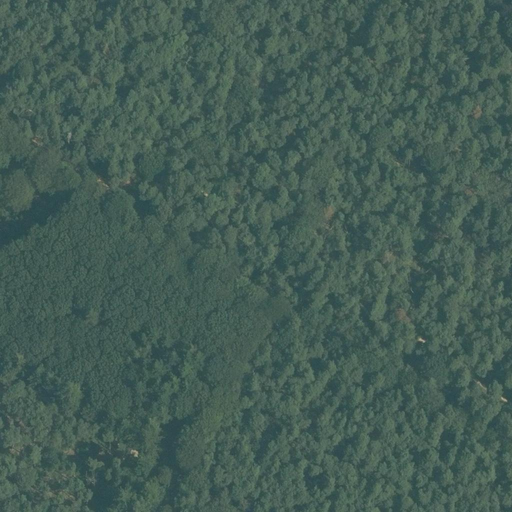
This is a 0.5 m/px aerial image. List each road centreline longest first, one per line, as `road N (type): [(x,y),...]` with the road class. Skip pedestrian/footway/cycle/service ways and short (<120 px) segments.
road 1 (track): [(511,458),(0,127)]
road 2 (track): [(0,366),(231,511)]
